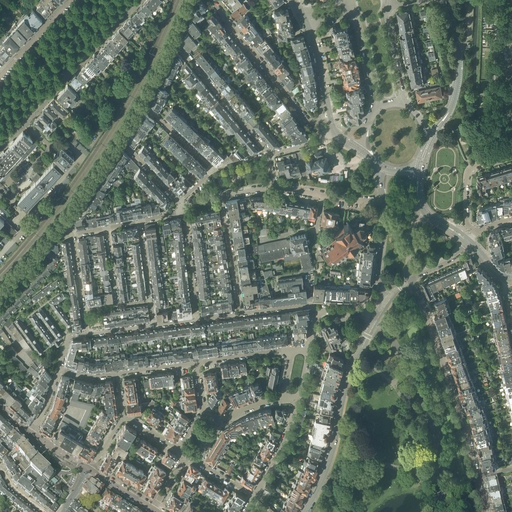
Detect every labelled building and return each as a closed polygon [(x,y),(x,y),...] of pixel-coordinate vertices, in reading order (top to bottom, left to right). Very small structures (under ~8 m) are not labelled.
[(51,11),(40,0),(35,0),(34,2),(34,3),(38,6),(36,8),(45,17),(51,11)] [(40,0),(51,11),(58,3),(58,2),(56,0),(40,0)] [(153,0),(146,0),(145,2),(153,10),(155,12),(160,7),(157,4),(153,0)] [(197,3),(195,5),(201,12),(205,8),(207,10),(208,9),(206,7),(200,0),(197,0),(197,1),(197,3)] [(228,6),(231,9),(242,0),(223,0),(229,5),(228,6)] [(236,22),(240,27),(248,20),(247,19),(249,18),(246,15),(245,16),(244,15),(252,7),(245,0),(242,0),(231,9),(228,12),(230,14),(231,15),(231,16),(233,18),(235,20),(236,22)] [(284,2),(282,0),(281,0),(274,6),(276,9),(284,2)] [(140,7),(148,15),(153,19),(153,18),(150,15),(152,14),(150,13),(153,10),(145,2),(142,5),(140,7)] [(135,11),(135,12),(144,20),(148,15),(140,7),(137,10),(135,11)] [(190,17),(191,19),(194,22),(199,18),(203,15),(196,8),(195,8),(193,9),(193,11),(194,13),(191,16),(190,17)] [(276,20),(277,20),(289,18),(289,17),(287,10),(286,9),(285,9),(282,10),(282,8),(279,9),(274,11),(276,20)] [(24,17),(35,28),(35,27),(36,28),(39,25),(38,25),(42,20),(31,9),(27,12),(26,11),(22,15),(23,16),(24,17)] [(397,12),(399,20),(413,17),(412,9),(397,12)] [(134,13),(131,17),(139,25),(144,20),(135,12),(134,13)] [(206,18),(211,24),(217,20),(212,14),(208,17),(206,18)] [(24,17),(17,24),(27,36),(28,36),(28,35),(30,33),(31,31),(32,32),(32,31),(34,29),(35,28),(24,17)] [(126,21),(136,31),(140,26),(139,25),(131,17),(129,18),(129,19),(126,21)] [(278,27),(291,25),(291,24),(292,24),(291,20),(290,20),(290,17),(289,17),(289,18),(277,20),(279,27),(278,27)] [(399,20),(401,28),(415,25),(414,20),(413,20),(412,19),(414,18),(413,17),(399,20)] [(186,26),(188,28),(194,35),(200,30),(194,22),(191,19),(189,21),(190,22),(187,24),(186,26)] [(205,37),(210,33),(221,25),(221,24),(219,23),(217,20),(211,24),(210,25),(209,23),(205,26),(207,28),(201,32),(205,37)] [(244,32),(253,24),(256,22),(254,20),(252,21),(252,20),(250,21),(248,20),(240,27),(242,29),(242,30),(243,31),(244,32)] [(136,31),(126,21),(125,23),(124,23),(121,27),(120,29),(129,38),(130,37),(132,35),(133,35),(137,32),(136,31)] [(14,28),(10,32),(20,44),(21,43),(20,43),(22,41),(23,41),(24,41),(26,40),(25,39),(25,38),(26,38),(25,38),(27,36),(17,24),(15,23),(12,26),(14,28)] [(244,32),(249,38),(258,32),(256,29),(257,28),(253,24),(244,32)] [(214,38),(225,30),(224,30),(225,30),(225,29),(224,28),(223,28),(221,25),(210,33),(214,38)] [(269,25),(268,26),(264,28),(266,31),(262,35),(263,36),(264,37),(270,32),(270,33),(272,32),(273,31),(272,29),(269,25)] [(291,25),(278,27),(279,33),(278,33),(278,38),(277,38),(278,43),(289,40),(288,37),(288,36),(288,35),(294,34),(295,32),(295,31),(293,30),(292,30),(291,25)] [(399,29),(401,37),(415,34),(414,27),(415,26),(415,25),(401,28),(400,28),(399,29)] [(331,35),(334,37),(347,34),(347,33),(346,28),(347,28),(345,27),(336,29),(335,27),(334,26),(332,27),(331,28),(331,30),(330,32),(331,35)] [(194,35),(188,28),(186,29),(187,31),(183,34),(184,35),(182,36),(183,37),(181,39),(181,41),(187,50),(189,51),(194,47),(192,45),(197,42),(197,41),(198,40),(194,35)] [(115,34),(114,34),(125,44),(126,43),(128,41),(128,40),(128,39),(120,30),(119,29),(118,30),(117,31),(116,32),(115,33),(115,34)] [(214,44),(217,42),(228,34),(225,30),(214,38),(216,40),(214,42),(214,43),(213,44),(214,44)] [(4,31),(0,35),(0,36),(13,51),(14,51),(16,48),(17,46),(18,47),(18,46),(20,44),(10,32),(8,34),(4,31)] [(255,46),(261,53),(269,46),(270,45),(264,39),(260,42),(260,41),(263,38),(261,35),(262,35),(259,31),(258,32),(249,38),(254,45),(258,42),(259,43),(255,46)] [(111,38),(120,47),(123,49),(127,45),(125,44),(114,34),(114,35),(113,35),(111,38)] [(220,46),(231,38),(228,34),(217,42),(220,46)] [(335,44),(336,44),(349,41),(348,40),(349,40),(348,39),(349,39),(350,37),(349,36),(348,35),(347,34),(334,37),(335,44)] [(401,37),(402,45),(417,42),(416,38),(413,38),(413,36),(415,35),(415,34),(401,37)] [(0,46),(0,50),(7,58),(10,54),(11,55),(13,53),(12,52),(13,52),(13,51),(0,36),(0,43),(1,43),(2,44),(0,46)] [(294,49),(306,46),(305,40),(304,40),(303,37),(302,36),(292,39),(294,49)] [(111,38),(107,42),(117,51),(120,47),(111,38)] [(223,50),(226,48),(234,41),(231,38),(220,46),(222,48),(223,50)] [(225,52),(226,53),(237,45),(234,41),(226,48),(227,50),(225,52)] [(338,47),(338,51),(352,48),(351,44),(349,43),(349,41),(336,44),(337,47),(338,47)] [(107,42),(103,46),(113,55),(117,51),(107,42)] [(403,53),(404,53),(418,50),(418,49),(417,50),(415,50),(415,48),(418,48),(417,42),(402,45),(403,53)] [(230,53),(232,55),(240,49),(237,45),(226,53),(228,55),(230,53)] [(103,46),(100,50),(110,60),(114,56),(113,55),(103,46)] [(204,46),(193,56),(194,57),(206,47),(204,46)] [(263,55),(265,57),(272,51),(273,51),(272,49),(269,46),(261,53),(262,55),(263,55)] [(294,49),(296,55),(308,52),(307,49),(307,50),(306,46),(294,49)] [(352,48),(338,51),(339,55),(338,55),(339,59),(340,59),(340,60),(347,59),(347,57),(351,56),(352,56),(353,54),(353,53),(352,48)] [(231,59),(233,61),(243,53),(240,49),(232,55),(233,57),(231,59)] [(100,50),(96,54),(107,64),(110,60),(100,50)] [(404,53),(406,62),(420,59),(418,50),(404,53)] [(208,75),(217,67),(204,51),(195,58),(208,75)] [(268,61),(269,62),(276,56),(272,51),(265,57),(267,59),(267,60),(268,61)] [(174,52),(171,59),(180,64),(182,59),(176,52),(174,52)] [(296,55),(298,62),(310,59),(309,55),(309,54),(308,52),(296,55)] [(233,61),(235,65),(246,56),(243,53),(233,61)] [(92,59),(102,69),(107,64),(106,64),(107,64),(96,54),(94,54),(93,55),(93,57),(92,59)] [(237,69),(241,66),(248,60),(246,56),(235,65),(234,66),(236,68),(235,68),(237,69)] [(271,65),(273,67),(280,61),(276,56),(269,62),(269,63),(270,65),(271,65)] [(273,68),(277,73),(285,66),(287,65),(284,61),(285,60),(284,58),(280,61),(273,67),(273,68)] [(92,59),(87,63),(96,72),(98,73),(102,69),(92,59)] [(171,59),(168,64),(180,70),(182,68),(184,66),(182,65),(181,67),(180,67),(181,64),(180,64),(171,59)] [(300,65),(300,67),(311,64),(310,59),(298,62),(297,62),(298,65),(300,65)] [(340,66),(341,71),(356,68),(357,68),(356,64),(354,62),(354,63),(353,59),(339,62),(339,66),(340,66)] [(408,70),(409,70),(423,67),(423,66),(421,66),(420,59),(406,62),(407,69),(408,70)] [(241,73),(242,72),(252,64),(248,60),(241,66),(237,69),(241,73)] [(87,63),(84,67),(92,75),(96,72),(87,63)] [(168,64),(166,69),(175,74),(177,75),(180,70),(168,64)] [(184,66),(182,68),(186,73),(191,69),(186,64),(184,66)] [(247,74),(255,68),(252,64),(242,72),(243,73),(246,71),(247,74)] [(302,72),(312,70),(313,69),(311,64),(300,67),(302,72)] [(208,75),(211,78),(225,66),(224,65),(221,68),(219,69),(217,67),(208,75)] [(211,78),(214,81),(221,76),(220,74),(223,71),(227,68),(225,66),(211,78)] [(277,73),(281,78),(288,71),(289,71),(285,66),(277,73)] [(84,67),(80,71),(88,79),(92,75),(84,67)] [(409,70),(411,78),(425,75),(425,74),(423,74),(422,73),(424,72),(423,67),(409,70)] [(245,83),(248,79),(258,72),(258,71),(258,72),(257,71),(257,70),(256,69),(255,69),(255,68),(247,74),(241,79),(245,83)] [(342,78),(358,75),(359,75),(360,73),(359,71),(358,70),(357,70),(356,68),(341,71),(343,77),(342,78)] [(166,69),(163,74),(173,78),(173,79),(175,74),(166,69)] [(192,70),(191,70),(181,79),(185,84),(184,85),(187,89),(195,82),(195,81),(198,78),(198,77),(196,76),(195,73),(194,74),(192,70)] [(302,78),(313,75),(312,70),(302,72),(299,73),(300,76),(302,76),(302,78)] [(80,71),(76,75),(86,85),(90,81),(88,79),(80,71)] [(281,78),(284,82),(291,77),(293,75),(293,73),(291,75),(288,71),(281,78)] [(250,81),(252,84),(253,84),(262,77),(259,73),(258,72),(248,79),(250,81)] [(86,85),(76,75),(75,74),(73,76),(69,81),(73,85),(71,86),(78,93),(86,85)] [(163,74),(161,78),(170,83),(171,82),(170,82),(171,80),(172,80),(173,78),(163,74)] [(217,85),(218,86),(225,79),(229,76),(227,74),(224,77),(222,75),(221,76),(214,81),(217,85)] [(302,78),(303,84),(314,81),(313,75),(302,78)] [(358,75),(342,78),(343,83),(342,83),(343,87),(355,85),(357,84),(357,81),(358,79),(358,75)] [(422,86),(425,86),(428,85),(427,84),(428,84),(428,83),(427,83),(426,82),(425,80),(426,80),(425,75),(411,78),(412,86),(422,84),(422,86)] [(256,88),(258,86),(265,81),(262,77),(253,84),(252,84),(249,87),(251,88),(252,86),(253,87),(254,86),(256,88)] [(291,77),(284,82),(289,88),(292,86),(292,85),(292,84),(293,83),(295,81),(294,80),(291,77)] [(195,84),(200,90),(204,85),(198,78),(195,81),(195,82),(195,84)] [(218,86),(221,89),(232,80),(231,79),(230,80),(229,79),(227,81),(225,79),(218,86)] [(224,93),(231,87),(232,87),(230,85),(233,83),(232,81),(232,80),(221,89),(224,93)] [(258,96),(258,95),(264,90),(263,90),(269,85),(267,83),(265,81),(258,86),(260,90),(259,91),(255,94),(256,95),(257,95),(258,96)] [(303,84),(304,90),(314,88),(315,87),(315,85),(315,84),(314,81),(303,84)] [(64,88),(61,91),(60,92),(57,96),(62,101),(61,102),(64,105),(65,105),(67,106),(70,103),(75,107),(83,98),(79,94),(78,95),(67,85),(64,88)] [(196,92),(201,98),(209,90),(204,85),(200,90),(196,92)] [(157,86),(154,92),(165,97),(168,99),(169,97),(167,96),(167,95),(168,96),(170,92),(166,91),(157,86)] [(258,95),(261,99),(272,91),(273,90),(269,86),(264,90),(258,95)] [(347,98),(349,97),(362,95),(362,94),(362,91),(360,90),(359,86),(346,89),(347,98)] [(425,86),(422,86),(417,87),(417,91),(419,101),(424,100),(424,101),(428,100),(428,99),(430,99),(428,89),(426,89),(425,86)] [(440,86),(428,89),(430,99),(432,98),(432,99),(436,99),(436,97),(442,96),(440,86)] [(224,93),(227,97),(235,90),(234,89),(233,89),(231,87),(224,93)] [(303,90),(305,97),(315,94),(316,94),(315,92),(316,92),(314,88),(304,90),(303,90)] [(213,95),(209,90),(201,98),(198,101),(200,103),(201,101),(204,104),(207,101),(213,95)] [(231,101),(239,94),(235,90),(227,97),(229,99),(231,101)] [(265,99),(266,101),(272,97),(276,94),(273,90),(272,91),(261,99),(262,101),(265,99)] [(154,92),(151,98),(162,103),(165,97),(154,92)] [(233,104),(234,105),(243,99),(239,94),(231,101),(233,104)] [(272,97),(266,101),(265,102),(269,107),(270,105),(273,108),(282,101),(276,94),(272,97)] [(315,94),(305,97),(304,97),(305,101),(304,101),(305,105),(306,105),(306,106),(304,107),(306,108),(310,107),(310,108),(311,109),(313,108),(314,107),(314,106),(317,105),(315,101),(316,101),(316,99),(316,98),(315,94)] [(213,95),(207,101),(204,104),(207,108),(204,110),(206,111),(209,109),(208,108),(217,100),(213,95)] [(346,103),(347,105),(360,102),(360,100),(361,100),(362,99),(361,95),(362,95),(349,97),(347,98),(346,98),(346,102),(346,103)] [(48,103),(58,112),(64,118),(69,113),(67,111),(68,111),(55,99),(53,98),(48,103)] [(162,103),(151,98),(149,103),(154,107),(158,110),(162,103)] [(238,110),(246,103),(243,99),(234,105),(234,106),(234,105),(236,108),(238,110)] [(208,110),(210,112),(213,115),(222,107),(221,105),(218,102),(208,110)] [(277,114),(286,107),(284,104),(282,102),(274,108),(276,111),(272,114),(273,117),(277,114)] [(345,113),(360,110),(362,109),(363,108),(363,105),(361,104),(360,102),(347,105),(347,108),(348,112),(347,112),(345,113),(345,112),(345,113)] [(58,112),(48,103),(42,109),(52,118),(58,112)] [(242,114),(250,108),(250,107),(249,106),(246,103),(238,110),(240,112),(242,114)] [(217,120),(227,112),(224,108),(222,107),(213,115),(215,118),(217,120)] [(279,114),(282,117),(290,111),(289,110),(288,110),(286,107),(277,114),(278,115),(279,114)] [(167,119),(169,121),(177,113),(171,108),(168,112),(164,116),(167,119)] [(244,117),(245,119),(250,115),(254,112),(250,108),(242,114),(244,117)] [(360,110),(345,113),(346,118),(347,122),(351,121),(355,120),(356,120),(357,121),(359,121),(360,120),(359,119),(360,119),(360,116),(361,114),(360,110)] [(43,111),(38,116),(51,129),(52,128),(53,130),(56,127),(54,126),(57,123),(54,120),(53,121),(43,111)] [(279,124),(280,126),(283,123),(286,120),(287,121),(290,119),(290,118),(292,116),(292,115),(292,114),(290,111),(282,117),(278,121),(280,123),(279,124)] [(172,123),(175,126),(182,118),(177,114),(178,113),(178,112),(177,113),(169,121),(172,123)] [(221,125),(222,124),(231,116),(229,115),(227,112),(217,120),(218,121),(221,125)] [(140,119),(150,125),(151,126),(152,125),(151,124),(154,120),(148,116),(147,114),(146,114),(144,113),(140,119)] [(84,121),(88,125),(93,118),(89,115),(84,121)] [(51,129),(38,116),(33,121),(41,128),(44,125),(46,127),(43,130),(47,134),(49,135),(52,131),(51,130),(51,129)] [(222,124),(225,129),(235,121),(232,118),(231,116),(222,124)] [(283,128),(285,130),(295,121),(296,120),(292,116),(290,118),(290,119),(287,121),(286,120),(283,123),(280,126),(282,128),(283,128)] [(178,129),(180,131),(188,123),(182,118),(175,126),(178,129)] [(137,124),(146,131),(147,132),(148,131),(147,130),(150,125),(140,119),(138,122),(137,124)] [(252,126),(255,130),(262,124),(261,123),(262,123),(260,120),(257,122),(252,126)] [(229,135),(232,133),(239,127),(238,125),(236,122),(235,122),(235,121),(225,129),(224,130),(228,133),(229,135)] [(284,134),(286,136),(290,133),(289,133),(292,130),(293,131),(296,129),(296,128),(298,126),(297,125),(298,125),(298,124),(298,123),(297,122),(296,121),(295,121),(285,130),(283,131),(285,133),(284,134)] [(102,123),(96,132),(100,134),(106,126),(102,123)] [(183,134),(186,137),(193,129),(188,123),(180,131),(182,134),(183,134)] [(133,129),(141,136),(142,137),(143,136),(142,136),(146,131),(137,124),(134,127),(135,127),(133,129)] [(255,130),(258,133),(264,128),(262,125),(263,125),(262,124),(255,130)] [(291,136),(293,138),(303,130),(303,129),(302,127),(301,127),(300,127),(299,128),(298,126),(296,128),(296,129),(293,131),(292,130),(289,133),(290,133),(286,136),(288,138),(291,136)] [(234,136),(234,137),(242,130),(239,127),(232,133),(234,135),(234,136)] [(260,136),(267,131),(268,130),(267,129),(265,127),(264,128),(258,133),(260,136)] [(131,132),(130,134),(137,141),(141,136),(133,129),(131,133),(131,132)] [(189,139),(190,141),(198,133),(193,129),(186,137),(189,139)] [(236,137),(238,139),(245,133),(242,130),(234,137),(235,137),(236,137)] [(303,130),(293,138),(292,139),(294,141),(292,142),(293,143),(294,142),(307,139),(307,136),(305,133),(305,132),(304,130),(303,130)] [(264,141),(271,134),(270,133),(270,134),(267,131),(260,136),(264,140),(264,141)] [(23,132),(19,137),(33,149),(34,148),(37,145),(23,132)] [(193,143),(195,146),(203,138),(198,133),(190,141),(193,143)] [(240,143),(241,143),(248,137),(245,133),(238,139),(240,142),(239,142),(240,143)] [(126,139),(133,147),(133,146),(136,143),(137,144),(138,142),(137,141),(130,134),(129,136),(126,139)] [(163,145),(165,147),(173,139),(169,134),(160,143),(163,146),(163,145)] [(264,141),(267,144),(274,138),(271,134),(264,141)] [(199,149),(200,151),(209,142),(210,140),(205,136),(203,138),(195,146),(199,149)] [(11,145),(11,146),(23,158),(24,159),(33,149),(19,137),(14,142),(14,141),(12,141),(11,143),(11,145)] [(242,146),(243,146),(251,140),(250,140),(248,137),(241,143),(243,145),(242,146)] [(267,144),(269,147),(276,141),(274,138),(267,144)] [(167,149),(170,152),(178,143),(173,139),(165,147),(167,149)] [(244,147),(246,149),(253,143),(251,140),(243,146),(243,147),(244,147)] [(276,141),(269,147),(271,149),(280,147),(280,146),(276,142),(277,142),(276,141)] [(203,153),(206,156),(214,147),(211,144),(210,145),(209,143),(210,142),(209,142),(200,151),(203,153)] [(175,156),(183,148),(183,147),(182,148),(178,143),(170,152),(175,156)] [(248,152),(249,153),(256,147),(253,143),(246,149),(249,152),(248,152)] [(138,152),(142,157),(148,149),(151,146),(149,144),(147,148),(144,144),(140,149),(138,152)] [(9,168),(14,162),(17,165),(23,158),(11,146),(10,147),(10,146),(4,152),(3,151),(0,154),(0,178),(5,173),(9,168)] [(208,158),(211,160),(218,152),(216,150),(218,149),(215,146),(214,147),(206,156),(208,158)] [(256,147),(249,153),(250,155),(258,153),(259,150),(258,149),(256,147)] [(56,162),(54,164),(58,168),(61,166),(64,169),(74,159),(70,155),(72,153),(68,150),(66,152),(61,148),(52,158),(56,162)] [(121,148),(117,154),(127,160),(133,165),(135,163),(121,148)] [(179,161),(180,160),(187,152),(183,148),(175,156),(179,161)] [(230,149),(229,150),(233,153),(238,159),(240,158),(245,157),(242,153),(238,149),(237,150),(235,148),(232,150),(230,149)] [(142,157),(146,160),(152,153),(148,149),(142,157)] [(234,160),(238,159),(233,153),(229,150),(227,152),(226,154),(234,160)] [(219,151),(218,152),(211,160),(216,165),(220,164),(219,162),(220,160),(224,156),(219,151)] [(300,172),(300,174),(302,179),(303,179),(306,179),(306,180),(306,179),(309,180),(310,180),(306,170),(307,170),(308,171),(317,168),(319,173),(320,172),(321,173),(324,172),(325,171),(330,169),(333,168),(331,164),(329,164),(328,164),(326,156),(323,157),(321,151),(313,153),(314,157),(305,160),(302,151),(300,151),(298,152),(297,152),(295,153),(294,153),(296,158),(297,162),(303,161),(305,170),(300,172)] [(180,160),(184,165),(192,157),(192,156),(187,152),(180,160)] [(146,160),(149,164),(155,157),(156,155),(155,153),(153,155),(152,153),(146,160)] [(113,158),(114,158),(124,166),(135,173),(139,167),(135,163),(133,165),(127,160),(117,154),(113,158)] [(226,154),(224,156),(220,160),(223,163),(234,160),(226,154)] [(149,164),(153,168),(159,161),(155,157),(149,164)] [(184,165),(189,169),(197,161),(192,157),(184,165)] [(110,163),(121,171),(124,173),(125,171),(122,169),(124,166),(114,158),(110,163)] [(280,172),(286,171),(284,163),(283,160),(281,161),(277,162),(277,163),(277,164),(277,166),(278,166),(278,168),(278,169),(278,171),(279,171),(280,172)] [(156,171),(162,164),(159,161),(153,168),(156,171)] [(191,172),(194,174),(202,166),(197,161),(189,169),(188,170),(191,172)] [(288,175),(293,174),(293,173),(291,164),(290,161),(284,163),(286,171),(287,174),(288,175)] [(58,168),(54,164),(53,163),(41,176),(40,177),(37,174),(33,179),(32,178),(31,178),(35,182),(29,189),(17,201),(19,203),(20,203),(21,204),(20,205),(20,206),(21,207),(22,207),(23,206),(26,209),(50,185),(62,172),(58,168)] [(110,163),(107,168),(116,175),(120,177),(121,175),(119,174),(121,171),(110,163)] [(300,174),(300,172),(297,163),(291,164),(293,173),(293,174),(293,175),(294,175),(295,176),(297,175),(297,174),(300,174)] [(156,171),(160,175),(165,169),(162,164),(156,171)] [(202,166),(194,174),(196,176),(195,176),(197,179),(199,177),(206,170),(202,166)] [(169,172),(163,179),(167,183),(174,177),(174,176),(176,174),(174,172),(177,170),(176,169),(174,167),(172,168),(170,171),(169,172)] [(103,174),(115,183),(116,183),(120,186),(121,183),(117,180),(113,178),(116,175),(107,168),(103,174)] [(134,177),(137,180),(144,173),(140,168),(134,177)] [(507,168),(500,170),(504,182),(506,181),(506,182),(511,181),(510,180),(507,168)] [(160,175),(163,179),(169,172),(165,169),(160,175)] [(500,170),(494,172),(498,184),(500,183),(500,184),(504,183),(504,182),(500,170)] [(488,173),(488,174),(492,186),(494,185),(494,186),(498,185),(498,184),(494,172),(490,173),(489,172),(488,173)] [(137,180),(141,184),(148,177),(144,173),(137,180)] [(116,183),(115,183),(103,174),(102,176),(99,179),(108,185),(109,186),(111,182),(112,183),(115,185),(116,183)] [(182,174),(179,177),(188,187),(192,184),(188,180),(186,178),(183,175),(182,174)] [(488,174),(482,175),(486,188),(488,187),(488,188),(492,187),(492,186),(488,174)] [(488,196),(486,188),(482,175),(478,177),(479,181),(478,181),(478,183),(477,183),(479,189),(478,189),(477,190),(478,194),(479,194),(484,193),(485,195),(485,197),(488,196)] [(141,184),(144,188),(152,181),(148,177),(141,184)] [(177,178),(175,179),(185,190),(188,187),(179,177),(178,179),(177,178)] [(99,179),(96,185),(104,190),(108,185),(99,179)] [(175,185),(182,192),(185,190),(175,179),(174,180),(177,183),(175,185)] [(144,188),(148,192),(155,185),(156,185),(152,181),(144,188)] [(182,192),(175,185),(171,181),(168,184),(170,186),(172,188),(179,196),(182,192)] [(94,187),(92,190),(103,198),(106,193),(107,194),(108,193),(104,190),(96,185),(94,187)] [(146,197),(147,198),(158,188),(155,185),(148,192),(147,193),(148,195),(146,197)] [(149,201),(150,200),(152,200),(151,198),(153,196),(155,197),(161,191),(158,188),(147,198),(149,201)] [(90,193),(88,196),(100,204),(101,205),(105,199),(103,198),(92,190),(90,193)] [(154,200),(155,202),(156,201),(164,194),(161,191),(155,197),(156,198),(154,200)] [(157,203),(159,204),(166,197),(164,194),(156,201),(157,203)] [(84,202),(92,207),(94,208),(97,204),(100,205),(100,204),(88,196),(86,198),(87,198),(84,202)] [(166,197),(159,204),(166,208),(169,200),(166,197)] [(135,202),(138,217),(143,216),(141,206),(140,203),(140,198),(134,199),(135,202)] [(279,212),(282,212),(283,202),(282,202),(282,201),(278,200),(278,199),(276,199),(275,200),(273,210),(279,211),(279,212)] [(503,199),(504,212),(505,213),(507,213),(508,212),(509,211),(510,207),(511,206),(509,199),(507,199),(503,199)] [(285,212),(291,213),(293,203),(292,202),(289,201),(289,202),(285,201),(285,202),(283,202),(282,212),(285,213),(285,212)] [(0,213),(5,218),(10,212),(0,202),(0,213)] [(84,202),(82,206),(89,210),(89,211),(92,207),(84,202)] [(302,215),(308,216),(310,206),(309,205),(307,204),(306,205),(304,204),(302,215)] [(496,204),(488,206),(491,219),(492,219),(492,218),(497,217),(496,204)] [(310,206),(308,216),(308,218),(315,219),(317,207),(316,207),(315,206),(314,205),(313,206),(310,206)] [(80,208),(79,210),(85,214),(86,214),(87,215),(87,214),(88,213),(87,212),(89,210),(82,206),(81,206),(80,208)] [(116,210),(119,220),(124,219),(122,209),(121,206),(115,207),(116,210)] [(488,206),(482,208),(485,219),(485,220),(491,219),(488,206)] [(85,214),(79,210),(77,213),(74,217),(74,219),(75,219),(82,218),(85,214)] [(328,230),(330,232),(338,226),(337,224),(338,218),(339,217),(339,216),(338,215),(338,214),(334,213),(334,212),(328,211),(328,212),(323,211),(321,224),(325,225),(326,226),(326,227),(329,227),(328,230)] [(230,218),(231,223),(240,222),(240,220),(245,219),(248,218),(249,218),(248,215),(245,216),(230,218)] [(75,219),(75,224),(85,222),(85,223),(86,223),(87,227),(88,227),(86,217),(82,218),(75,219)] [(17,231),(6,220),(0,227),(11,237),(17,231)] [(160,223),(161,228),(163,227),(164,237),(166,237),(165,233),(166,233),(166,234),(171,233),(171,232),(170,220),(169,220),(162,222),(160,223)] [(363,222),(359,221),(359,223),(358,222),(357,221),(356,220),(352,223),(351,223),(349,225),(347,222),(346,223),(344,224),(343,225),(344,227),(341,229),(339,228),(331,234),(332,236),(331,237),(331,238),(327,241),(328,242),(327,242),(328,243),(325,245),(324,244),(324,245),(322,247),(323,250),(322,251),(324,255),(323,256),(326,260),(328,259),(330,263),(332,261),(334,264),(337,262),(337,263),(338,262),(337,262),(340,259),(341,260),(341,259),(344,257),(345,257),(344,256),(348,254),(359,246),(361,249),(366,246),(365,245),(363,243),(362,242),(363,241),(369,237),(368,236),(368,235),(370,235),(370,231),(370,230),(369,230),(369,229),(370,228),(366,223),(365,223),(364,223),(364,222),(363,222)] [(145,225),(147,237),(156,236),(156,232),(158,232),(157,230),(156,230),(155,224),(145,225)] [(213,233),(222,232),(221,224),(213,226),(213,229),(207,230),(208,232),(213,231),(213,233)] [(232,229),(233,235),(242,234),(242,231),(247,230),(247,227),(232,229)] [(505,227),(502,228),(504,232),(506,240),(511,238),(509,227),(506,228),(506,227),(505,227)] [(489,237),(490,239),(499,236),(500,236),(499,232),(502,231),(502,232),(504,232),(502,228),(498,229),(494,230),(493,231),(492,231),(491,232),(490,233),(489,235),(489,237)] [(93,236),(90,236),(91,239),(91,242),(104,239),(103,234),(93,236)] [(305,234),(290,237),(290,239),(286,240),(286,239),(272,242),(263,244),(264,250),(264,251),(284,246),(285,250),(283,251),(284,257),(284,260),(300,256),(299,251),(308,249),(307,244),(309,242),(308,240),(306,240),(306,239),(305,235),(305,234)] [(490,246),(501,243),(502,242),(501,238),(500,238),(499,236),(490,239),(490,240),(490,241),(490,243),(490,246)] [(234,241),(234,246),(244,245),(243,242),(249,241),(251,240),(250,238),(234,241)] [(58,243),(48,245),(50,247),(54,251),(55,252),(58,255),(60,255),(60,251),(59,249),(59,247),(58,243)] [(259,254),(257,245),(257,243),(245,245),(247,253),(246,253),(247,256),(251,256),(259,254)] [(491,252),(503,248),(504,248),(503,244),(501,245),(501,243),(490,246),(491,248),(491,249),(491,252)] [(262,262),(284,257),(283,251),(285,250),(284,246),(264,251),(264,250),(263,244),(259,245),(260,254),(262,262)] [(236,250),(237,258),(246,257),(244,245),(234,246),(235,247),(235,248),(235,250),(236,250)] [(491,255),(492,258),(500,256),(505,254),(504,251),(503,248),(491,252),(492,254),(491,255)] [(299,251),(300,256),(303,269),(310,268),(311,267),(309,257),(308,249),(299,251)] [(360,252),(360,257),(374,258),(375,252),(363,250),(363,252),(360,252)] [(56,255),(52,259),(51,259),(55,263),(60,258),(56,255)] [(238,262),(238,264),(255,261),(255,258),(252,258),(251,256),(247,256),(246,257),(237,258),(237,259),(237,261),(238,262)] [(467,258),(471,270),(474,268),(475,267),(475,263),(473,264),(472,260),(474,259),(473,257),(473,256),(471,257),(467,258)] [(503,269),(506,268),(504,259),(503,257),(501,258),(500,256),(492,258),(493,258),(494,261),(496,262),(497,265),(498,264),(499,266),(499,267),(503,269)] [(360,257),(359,263),(373,265),(374,258),(360,257)] [(472,272),(471,270),(467,258),(463,260),(464,264),(468,274),(472,272)] [(239,270),(248,269),(250,269),(249,266),(256,265),(255,261),(238,264),(238,267),(238,268),(238,270),(239,270)] [(469,279),(468,274),(464,264),(461,266),(460,265),(459,265),(458,266),(458,267),(457,267),(463,278),(466,277),(467,279),(469,279)] [(464,281),(463,278),(457,267),(455,268),(454,268),(453,268),(453,269),(452,270),(456,280),(460,279),(461,282),(464,281)] [(483,280),(483,282),(491,280),(490,277),(489,277),(487,276),(487,274),(482,269),(481,269),(481,268),(480,268),(479,267),(476,268),(479,280),(479,281),(483,280)] [(356,275),(357,276),(372,277),(372,271),(358,269),(353,269),(353,271),(355,271),(355,275),(356,275)] [(458,284),(456,280),(452,270),(450,271),(449,270),(447,270),(447,271),(446,272),(446,273),(451,285),(455,283),(455,285),(458,284)] [(241,282),(241,283),(252,281),(252,280),(250,281),(249,278),(251,278),(258,277),(257,273),(240,276),(240,279),(240,280),(240,281),(241,282)] [(452,287),(451,285),(446,273),(443,274),(443,273),(441,273),(441,274),(440,275),(445,286),(448,285),(450,288),(452,287)] [(446,289),(445,286),(440,275),(438,276),(437,276),(436,276),(435,277),(435,278),(434,278),(439,289),(443,288),(444,291),(447,290),(446,289)] [(307,300),(305,289),(305,288),(303,288),(302,283),(303,283),(302,276),(298,277),(283,279),(278,279),(279,286),(280,286),(282,296),(274,297),(274,296),(270,297),(271,305),(272,305),(297,301),(306,300),(307,300)] [(357,283),(361,283),(370,284),(371,284),(372,282),(372,280),(371,280),(372,277),(357,276),(357,278),(358,279),(357,283)] [(57,279),(51,283),(54,287),(61,283),(61,282),(60,282),(58,279),(58,278),(57,279)] [(440,291),(439,289),(434,278),(432,279),(431,278),(430,278),(429,279),(429,280),(428,280),(433,291),(436,289),(438,293),(440,291)] [(241,289),(242,295),(243,302),(244,308),(255,307),(254,300),(254,299),(253,294),(252,290),(257,289),(262,288),(267,287),(267,285),(266,283),(263,283),(262,282),(261,279),(258,280),(252,281),(241,283),(240,283),(241,289)] [(485,288),(495,285),(494,283),(494,282),(493,282),(492,279),(491,280),(483,282),(483,284),(482,284),(483,289),(485,288)] [(436,297),(433,291),(428,280),(420,284),(423,289),(424,289),(427,296),(429,301),(433,299),(435,302),(437,301),(436,299),(435,297),(436,297)] [(357,288),(356,302),(357,302),(358,302),(359,301),(360,301),(361,301),(362,301),(363,301),(364,301),(364,300),(365,299),(366,298),(367,298),(367,297),(368,296),(369,295),(369,294),(370,293),(370,292),(369,290),(367,290),(367,288),(369,288),(370,285),(370,284),(361,283),(361,285),(364,286),(364,287),(365,287),(364,288),(357,288)] [(312,299),(322,300),(324,286),(314,285),(312,299)] [(342,301),(349,301),(350,287),(350,285),(343,285),(343,287),(342,301)] [(484,294),(488,294),(498,291),(497,289),(497,288),(496,287),(495,285),(485,288),(486,290),(483,290),(484,294)] [(47,287),(39,292),(42,296),(48,292),(49,292),(50,291),(47,287)] [(269,291),(267,287),(262,288),(265,306),(269,305),(271,305),(270,297),(270,292),(269,291)] [(98,290),(99,295),(101,295),(102,303),(107,302),(105,293),(103,294),(102,288),(98,289),(98,290)] [(231,289),(223,291),(223,293),(221,294),(221,296),(223,295),(228,295),(228,298),(228,300),(233,299),(231,289)] [(487,296),(488,300),(500,297),(499,295),(499,294),(498,293),(498,291),(488,294),(488,295),(487,296)] [(42,296),(39,292),(32,297),(32,298),(35,301),(35,302),(35,301),(42,296)] [(95,296),(85,297),(86,303),(89,305),(96,304),(95,296)] [(488,302),(489,306),(501,303),(500,297),(488,300),(488,301),(489,301),(488,302)] [(436,320),(437,322),(450,317),(448,312),(450,311),(451,311),(448,303),(447,303),(445,298),(434,303),(434,304),(435,307),(437,307),(437,309),(436,309),(437,313),(439,312),(439,314),(437,315),(435,316),(434,317),(435,319),(436,320)] [(491,309),(492,312),(503,310),(501,303),(489,306),(486,307),(487,310),(491,309)] [(167,311),(171,310),(171,305),(156,307),(157,320),(163,319),(162,311),(167,311)] [(36,312),(39,316),(44,312),(41,308),(42,308),(41,308),(36,312)] [(488,319),(491,319),(504,316),(503,310),(492,312),(492,315),(487,317),(488,319)] [(30,317),(32,321),(38,317),(35,313),(34,313),(30,317),(29,317),(30,317)] [(491,319),(493,325),(505,322),(504,316),(491,319)] [(15,321),(19,327),(23,324),(19,318),(18,317),(18,318),(15,320),(14,321),(15,321)] [(439,327),(453,323),(456,321),(455,318),(451,320),(452,321),(451,321),(450,317),(437,322),(437,323),(437,324),(437,325),(438,327),(439,327)] [(71,323),(72,324),(73,331),(82,330),(81,322),(71,323)] [(493,325),(494,331),(507,328),(505,322),(493,325)] [(440,331),(440,333),(454,328),(453,323),(439,327),(439,328),(438,328),(439,331),(440,330),(440,331)] [(323,334),(325,338),(338,332),(336,327),(334,328),(333,326),(330,327),(329,325),(326,326),(324,325),(321,327),(322,330),(323,330),(322,331),(322,330),(318,332),(317,335),(320,335),(323,334)] [(442,338),(442,339),(456,334),(454,328),(440,333),(441,335),(441,336),(442,338),(443,338),(442,338)] [(493,331),(494,337),(508,334),(507,328),(494,331),(493,331)] [(338,332),(325,338),(326,342),(327,343),(329,346),(327,347),(325,350),(330,352),(331,349),(335,347),(336,345),(338,344),(337,342),(340,340),(339,338),(341,337),(338,332)] [(444,342),(445,344),(457,340),(460,339),(459,333),(456,334),(442,339),(442,340),(443,342),(444,342)] [(26,337),(31,343),(35,340),(34,339),(30,334),(26,337)] [(494,337),(496,343),(510,340),(508,334),(494,337)] [(52,338),(55,343),(57,346),(57,345),(60,343),(58,340),(55,336),(52,338)] [(75,367),(76,367),(80,355),(75,354),(76,350),(76,349),(81,348),(81,350),(82,349),(81,340),(72,341),(65,364),(75,367)] [(446,350),(447,350),(459,346),(457,340),(445,344),(445,346),(445,347),(444,347),(445,349),(446,350)] [(499,348),(499,349),(511,347),(510,340),(496,343),(497,349),(499,348)] [(39,345),(34,348),(39,354),(39,355),(39,354),(43,351),(43,352),(43,351),(39,345)] [(313,356),(315,357),(317,351),(321,352),(321,348),(315,345),(313,356)] [(448,356),(449,356),(462,352),(460,345),(459,346),(447,350),(448,352),(447,354),(448,356)] [(9,351),(14,356),(18,352),(12,347),(8,350),(9,351)] [(497,350),(499,356),(511,352),(511,350),(511,347),(499,349),(497,350)] [(110,349),(111,356),(113,368),(119,368),(116,353),(116,348),(115,348),(111,349),(110,349)] [(116,353),(119,368),(124,367),(122,354),(120,354),(120,352),(119,352),(118,348),(117,348),(116,348),(116,353)] [(451,362),(452,363),(464,358),(462,352),(449,356),(450,359),(449,360),(450,362),(451,362)] [(511,352),(499,356),(500,362),(511,359),(511,352)] [(329,358),(327,362),(341,367),(342,367),(343,366),(343,367),(344,364),(343,363),(343,362),(342,362),(342,360),(343,359),(340,358),(338,357),(332,355),(329,353),(328,357),(329,358)] [(76,367),(82,368),(84,360),(85,357),(80,355),(76,367)] [(104,356),(104,358),(104,360),(104,361),(106,369),(113,368),(111,356),(108,357),(108,355),(104,356)] [(30,365),(33,367),(35,365),(40,361),(38,358),(33,362),(30,365)] [(454,369),(467,365),(464,358),(452,363),(452,365),(451,366),(452,368),(454,369)] [(511,359),(500,362),(502,368),(511,366),(511,359)] [(41,363),(45,367),(47,371),(49,369),(47,367),(48,367),(43,360),(41,362),(41,363)] [(35,369),(38,367),(41,363),(41,362),(40,361),(35,365),(33,367),(35,369)] [(319,368),(323,370),(339,375),(340,372),(341,373),(342,372),(343,369),(342,368),(341,367),(327,362),(326,361),(323,368),(322,368),(323,368),(319,366),(319,368)] [(229,377),(229,376),(227,365),(227,364),(221,365),(222,377),(225,376),(225,377),(229,377)] [(29,369),(46,386),(49,382),(48,380),(40,373),(39,372),(38,371),(35,369),(33,367),(30,365),(28,368),(29,369)] [(265,374),(266,374),(270,375),(270,378),(269,378),(269,381),(269,382),(268,384),(268,385),(269,385),(275,386),(275,387),(276,386),(276,383),(277,383),(278,383),(279,383),(279,380),(277,380),(277,379),(278,377),(278,376),(278,373),(279,373),(278,373),(279,369),(279,368),(277,366),(278,366),(277,366),(275,366),(275,365),(274,365),(274,366),(272,367),(267,366),(267,367),(267,369),(266,369),(266,370),(266,372),(266,373),(265,374)] [(456,375),(469,371),(468,370),(468,368),(467,365),(454,369),(454,371),(453,373),(454,374),(456,375)] [(500,372),(500,375),(504,374),(504,373),(508,372),(508,373),(511,372),(511,371),(511,366),(502,368),(502,369),(500,369),(501,372),(500,372)] [(40,373),(48,380),(51,376),(47,371),(45,367),(40,373)] [(35,383),(45,390),(48,387),(46,386),(29,369),(28,370),(30,372),(36,377),(33,381),(35,383)] [(320,378),(322,379),(336,383),(337,380),(338,380),(340,379),(341,377),(340,377),(340,376),(340,375),(339,375),(323,370),(320,378)] [(458,381),(458,382),(471,377),(469,371),(456,375),(457,377),(456,379),(455,379),(456,381),(458,381)] [(502,377),(503,380),(511,377),(511,371),(511,372),(508,373),(508,372),(504,373),(504,374),(500,375),(501,377),(502,377)] [(0,394),(9,384),(14,379),(10,375),(9,377),(10,377),(6,381),(7,381),(7,382),(8,383),(7,384),(7,383),(6,384),(4,382),(0,386),(0,394)] [(182,388),(184,388),(193,387),(193,383),(192,380),(192,375),(185,376),(182,377),(180,378),(181,387),(182,387),(182,388)] [(80,390),(82,381),(75,379),(74,382),(69,380),(69,378),(62,376),(60,380),(73,384),(76,385),(75,387),(74,387),(73,390),(79,392),(80,390)] [(460,387),(473,383),(471,377),(458,382),(459,383),(458,385),(458,387),(460,387)] [(502,383),(503,386),(507,385),(507,384),(511,384),(511,377),(503,380),(503,383),(502,383)] [(9,384),(0,394),(0,396),(2,398),(3,399),(11,390),(17,383),(18,382),(14,379),(9,384)] [(241,388),(242,389),(247,400),(252,398),(253,398),(246,379),(244,380),(246,385),(247,386),(241,388)] [(248,379),(246,379),(253,398),(255,397),(255,398),(255,397),(255,396),(257,395),(261,394),(260,389),(261,389),(261,388),(261,387),(259,383),(258,383),(258,382),(254,384),(254,382),(251,382),(251,383),(249,384),(248,379)] [(323,383),(322,387),(335,391),(336,388),(337,387),(338,387),(338,385),(337,383),(336,383),(322,379),(324,379),(323,383)] [(106,394),(114,393),(113,389),(112,382),(111,381),(105,382),(105,383),(103,388),(108,387),(109,390),(105,390),(106,394)] [(90,392),(92,383),(87,382),(84,396),(86,396),(87,392),(90,392)] [(103,388),(105,383),(100,382),(100,383),(98,383),(98,384),(95,395),(97,396),(98,393),(100,394),(103,388)] [(3,399),(9,405),(18,394),(23,388),(22,387),(17,383),(11,390),(3,399)] [(33,386),(44,395),(47,392),(45,390),(35,383),(34,385),(33,386)] [(95,395),(98,384),(95,383),(94,384),(92,383),(90,392),(89,396),(92,397),(92,394),(95,395)] [(460,391),(461,394),(475,389),(473,383),(460,387),(461,390),(460,391)] [(216,384),(205,385),(206,391),(207,391),(208,392),(209,392),(209,391),(217,390),(217,388),(218,387),(218,384),(216,384)] [(67,387),(59,385),(56,393),(68,398),(69,398),(70,395),(65,393),(67,387)] [(34,393),(44,400),(45,397),(45,396),(44,395),(33,386),(30,390),(30,389),(30,390),(33,392),(34,393)] [(322,387),(319,396),(333,399),(334,396),(335,395),(336,392),(335,391),(322,387)] [(238,389),(235,391),(240,403),(245,401),(247,400),(242,389),(238,390),(238,389)] [(463,397),(464,400),(477,395),(475,389),(461,394),(462,397),(463,397)] [(27,393),(42,404),(44,400),(34,393),(33,392),(30,390),(27,393)] [(240,403),(235,391),(228,394),(229,395),(228,396),(230,399),(231,399),(234,406),(239,403),(240,403)] [(208,402),(215,407),(221,397),(218,395),(219,394),(215,392),(213,394),(211,396),(209,399),(208,402)] [(304,401),(308,402),(331,407),(332,403),(333,403),(334,403),(334,400),(333,399),(319,396),(318,400),(316,399),(316,401),(310,400),(311,394),(306,392),(304,401)] [(27,397),(40,408),(42,404),(27,393),(26,394),(28,396),(27,397)] [(68,398),(56,393),(54,402),(62,405),(64,399),(67,400),(68,398)] [(9,405),(15,410),(24,399),(18,394),(9,405)] [(127,403),(138,401),(140,401),(139,395),(127,397),(127,403)] [(465,405),(465,406),(479,401),(479,399),(478,398),(477,395),(464,400),(463,400),(463,401),(463,402),(464,402),(464,403),(464,404),(465,405)] [(29,404),(34,408),(38,412),(40,408),(27,397),(26,396),(24,399),(29,404)] [(225,397),(218,408),(219,409),(219,410),(221,412),(222,411),(223,412),(227,406),(229,407),(230,407),(230,406),(231,406),(231,405),(231,404),(229,403),(229,402),(227,400),(228,398),(227,397),(226,398),(225,397)] [(15,410),(20,415),(29,404),(24,399),(15,410)] [(86,409),(79,425),(84,428),(87,421),(95,405),(77,400),(71,399),(70,405),(86,409)] [(138,401),(127,403),(128,404),(127,404),(128,407),(129,412),(130,413),(135,413),(136,414),(139,413),(140,412),(141,412),(144,411),(143,406),(149,405),(152,407),(155,401),(152,399),(151,402),(138,404),(138,401)] [(195,399),(183,401),(180,401),(181,408),(182,409),(184,410),(192,409),(193,410),(196,410),(196,408),(195,399)] [(468,410),(468,412),(483,407),(481,401),(479,401),(465,406),(466,409),(468,410)] [(318,407),(317,412),(330,414),(331,415),(332,410),(333,407),(331,407),(308,402),(307,404),(310,405),(310,404),(312,405),(311,406),(318,407)] [(20,415),(25,420),(33,409),(34,408),(29,404),(20,415)] [(146,418),(152,422),(159,410),(153,407),(146,418)] [(470,416),(470,418),(485,413),(487,413),(484,407),(483,407),(468,412),(468,414),(467,414),(468,415),(470,416)] [(33,409),(25,420),(28,423),(31,423),(33,420),(38,412),(34,408),(33,409)] [(107,413),(113,416),(115,418),(117,415),(116,409),(107,410),(108,411),(107,413)] [(267,409),(265,410),(269,423),(272,422),(274,422),(272,412),(271,409),(267,409)] [(288,411),(286,411),(286,410),(284,409),(283,410),(282,409),(282,410),(279,410),(276,409),(274,415),(275,418),(282,421),(284,416),(286,417),(288,411)] [(61,414),(51,410),(50,411),(48,414),(56,418),(58,415),(60,416),(61,414)] [(99,415),(109,421),(110,420),(111,419),(111,420),(112,417),(113,416),(107,413),(102,410),(99,415)] [(157,425),(161,420),(162,418),(164,414),(162,412),(161,411),(160,410),(159,410),(152,422),(157,425)] [(179,410),(175,417),(187,424),(187,423),(188,422),(188,421),(190,418),(179,410)] [(259,412),(258,412),(263,425),(269,423),(265,410),(261,411),(260,411),(259,411),(259,412)] [(258,412),(251,414),(257,427),(263,425),(258,412)] [(316,415),(315,419),(329,422),(329,421),(330,420),(331,420),(331,418),(330,417),(330,416),(330,414),(317,412),(314,412),(314,415),(316,415)] [(472,424),(487,419),(486,416),(485,413),(470,418),(471,420),(470,422),(471,424),(472,424)] [(56,418),(48,414),(46,418),(56,424),(56,422),(55,421),(56,418)] [(246,417),(245,417),(251,429),(257,427),(251,414),(248,416),(247,416),(246,416),(246,417)] [(96,421),(106,426),(106,425),(107,425),(108,425),(109,422),(109,421),(99,415),(97,419),(94,417),(93,419),(96,421)] [(299,415),(298,417),(296,423),(302,425),(305,417),(299,415)] [(61,421),(69,426),(75,430),(76,430),(77,428),(79,425),(64,416),(62,420),(61,421)] [(175,416),(170,424),(182,431),(183,430),(184,428),(184,427),(187,424),(175,417),(175,416)] [(242,419),(239,420),(245,432),(251,429),(245,417),(242,419)] [(56,424),(46,418),(44,421),(52,426),(54,427),(55,426),(56,424)] [(162,418),(161,420),(162,421),(163,422),(164,423),(166,422),(167,423),(166,426),(168,428),(164,434),(176,441),(176,440),(177,440),(178,439),(178,438),(180,435),(181,434),(181,433),(182,432),(182,431),(170,424),(162,418)] [(314,425),(313,429),(324,432),(324,430),(328,431),(329,430),(330,422),(329,422),(315,419),(314,425)] [(473,431),(489,426),(489,425),(488,422),(487,419),(472,424),(473,427),(472,428),(473,431)] [(235,422),(233,423),(238,433),(241,432),(242,432),(242,431),(243,431),(244,430),(245,432),(239,420),(238,421),(235,422)] [(44,421),(42,424),(47,428),(49,430),(51,432),(52,431),(54,427),(52,426),(44,421)] [(51,437),(59,442),(69,426),(61,421),(51,437)] [(92,426),(102,432),(103,430),(104,430),(106,428),(105,427),(106,426),(96,421),(92,426)] [(229,426),(223,430),(234,437),(239,434),(238,433),(233,423),(232,424),(229,426)] [(49,430),(47,428),(42,424),(42,425),(39,428),(40,430),(43,432),(42,432),(43,432),(45,433),(45,434),(46,434),(49,435),(49,436),(51,432),(49,430)] [(126,424),(120,433),(131,439),(136,431),(126,424)] [(0,439),(3,437),(11,429),(7,425),(0,432),(0,439)] [(295,425),(292,434),(298,436),(301,427),(295,425)] [(59,442),(65,446),(75,430),(69,426),(59,442)] [(89,431),(99,437),(100,436),(101,435),(101,436),(103,433),(102,432),(92,426),(89,431)] [(473,431),(474,437),(490,433),(489,430),(489,426),(473,431)] [(3,444),(4,443),(15,432),(11,429),(3,437),(0,439),(0,441),(2,443),(3,444)] [(313,429),(311,439),(324,443),(326,444),(328,436),(328,435),(327,434),(323,433),(324,432),(313,429)] [(65,446),(71,449),(80,433),(78,432),(76,430),(75,430),(65,446)] [(221,433),(219,436),(228,441),(229,439),(231,440),(234,437),(223,430),(222,431),(221,433)] [(86,437),(96,443),(97,441),(98,441),(99,438),(99,437),(89,431),(86,437)] [(8,447),(19,436),(18,436),(15,432),(4,443),(8,447)] [(271,433),(269,439),(276,443),(279,436),(277,435),(277,434),(272,432),(271,433)] [(71,449),(76,453),(86,437),(83,435),(80,433),(71,449)] [(117,441),(117,442),(126,447),(131,439),(120,433),(118,437),(116,439),(116,440),(117,441)] [(477,444),(491,441),(493,440),(492,437),(491,438),(490,433),(474,437),(475,441),(477,441),(477,444)] [(291,437),(290,440),(296,442),(298,436),(292,434),(291,437)] [(9,455),(23,440),(22,439),(19,436),(8,447),(4,443),(3,444),(2,443),(0,445),(0,447),(2,450),(3,449),(9,455)] [(225,446),(227,447),(228,445),(228,444),(229,442),(228,441),(219,436),(219,437),(218,437),(217,439),(217,440),(216,442),(225,447),(225,446)] [(76,453),(83,457),(85,452),(86,453),(93,442),(96,444),(96,443),(86,437),(76,453)] [(139,454),(139,453),(146,442),(140,438),(134,449),(136,451),(135,451),(139,454)] [(265,444),(273,448),(273,449),(275,445),(276,443),(269,439),(268,438),(265,444)] [(311,439),(309,446),(322,450),(323,448),(324,447),(325,445),(325,444),(325,443),(324,443),(311,439)] [(16,454),(26,444),(23,440),(9,455),(8,455),(10,456),(11,458),(16,454)] [(478,448),(479,450),(492,447),(491,441),(477,444),(476,445),(477,447),(478,448)] [(85,452),(83,457),(89,461),(98,446),(96,444),(93,442),(86,453),(85,452)] [(111,452),(110,452),(113,454),(116,456),(116,455),(122,459),(125,459),(127,460),(129,457),(124,455),(128,448),(126,447),(117,442),(111,452)] [(139,453),(145,456),(152,445),(146,442),(139,453)] [(212,447),(221,453),(223,454),(224,451),(225,452),(226,450),(225,448),(225,447),(216,442),(215,444),(214,444),(212,446),(213,447),(212,447)] [(260,449),(261,450),(270,454),(271,452),(272,451),(272,450),(273,449),(273,448),(265,444),(263,443),(260,449)] [(15,461),(15,462),(19,458),(30,449),(28,446),(26,444),(16,454),(11,458),(12,459),(13,460),(15,461)] [(152,445),(145,456),(151,460),(157,449),(152,445)] [(309,446),(306,453),(309,454),(320,457),(321,457),(322,457),(322,454),(321,453),(322,450),(309,446)] [(209,452),(209,453),(218,458),(219,459),(220,459),(220,460),(222,457),(223,455),(220,454),(221,453),(212,447),(211,449),(210,450),(209,452)] [(480,457),(494,454),(492,447),(479,450),(479,453),(478,454),(479,456),(480,457)] [(2,462),(8,455),(9,455),(3,449),(2,450),(0,452),(0,459),(2,461),(2,462)] [(16,463),(19,466),(23,463),(25,461),(34,454),(34,453),(32,451),(30,449),(19,458),(15,462),(16,463)] [(165,465),(168,467),(170,465),(171,466),(176,456),(172,453),(170,452),(167,450),(161,460),(166,463),(165,465)] [(258,452),(256,454),(267,460),(268,458),(268,457),(269,456),(270,455),(270,454),(261,450),(260,453),(258,452)] [(113,454),(110,452),(108,453),(107,455),(106,455),(104,460),(99,467),(104,469),(104,470),(108,472),(111,466),(112,467),(115,463),(114,462),(116,458),(112,456),(113,454)] [(303,463),(317,469),(318,466),(318,464),(317,464),(318,461),(312,458),(312,457),(308,455),(309,454),(306,453),(304,452),(303,453),(307,455),(307,457),(308,457),(307,460),(305,459),(303,463)] [(205,459),(216,466),(218,462),(220,459),(219,459),(218,458),(209,453),(207,456),(206,456),(205,458),(205,459)] [(480,461),(480,464),(495,461),(494,457),(496,457),(496,453),(494,454),(480,457),(481,460),(480,461)] [(32,463),(33,464),(35,462),(38,459),(38,458),(36,456),(34,454),(25,461),(23,463),(19,466),(20,468),(21,469),(23,471),(25,473),(29,468),(28,467),(32,463)] [(253,459),(255,461),(263,465),(265,463),(266,462),(266,461),(266,460),(267,460),(256,454),(255,457),(254,457),(253,459)] [(281,460),(287,463),(289,457),(284,454),(281,460)] [(2,462),(4,465),(11,462),(13,460),(12,459),(10,460),(9,457),(10,456),(8,455),(2,462)] [(35,488),(33,486),(43,477),(51,470),(43,463),(38,459),(35,462),(33,464),(29,468),(25,473),(23,474),(22,476),(23,477),(19,482),(16,485),(29,495),(35,488)] [(119,474),(123,477),(131,463),(125,460),(124,461),(123,460),(121,463),(117,469),(115,472),(119,474)] [(495,461),(480,464),(481,467),(483,468),(483,470),(499,467),(498,464),(497,464),(496,460),(495,461)] [(255,461),(250,470),(259,475),(263,468),(264,465),(263,465),(255,461)] [(131,482),(131,481),(138,469),(135,467),(136,466),(131,463),(123,477),(131,482)] [(152,465),(150,468),(162,476),(165,470),(164,469),(159,466),(155,464),(154,463),(152,465)] [(301,470),(315,476),(318,469),(317,469),(303,463),(302,467),(299,465),(298,466),(297,468),(301,470)] [(17,468),(15,464),(6,469),(7,469),(8,472),(17,468)] [(195,476),(203,481),(205,478),(205,476),(205,475),(202,473),(201,474),(200,473),(201,471),(191,465),(190,464),(187,470),(195,476)] [(8,472),(10,476),(21,469),(20,468),(18,469),(17,467),(17,468),(8,472)] [(138,469),(131,481),(135,484),(138,486),(140,483),(146,474),(143,472),(143,471),(139,468),(138,469)] [(148,475),(150,476),(158,481),(162,476),(150,468),(148,472),(149,473),(148,475)] [(10,476),(12,479),(21,474),(20,472),(23,471),(21,469),(10,476)] [(35,488),(39,491),(40,493),(46,486),(50,482),(56,476),(51,470),(43,477),(33,486),(35,488)] [(195,476),(187,470),(183,475),(194,482),(197,477),(195,476)] [(249,470),(245,477),(255,482),(259,475),(250,470),(249,470)] [(294,473),(294,474),(299,477),(310,482),(311,479),(312,479),(314,479),(315,476),(301,470),(299,473),(296,471),(295,473),(294,473)] [(12,479),(14,483),(18,481),(19,482),(23,477),(22,476),(23,474),(23,473),(21,474),(12,479)] [(297,479),(295,483),(308,488),(309,488),(310,485),(310,484),(309,484),(310,482),(299,477),(294,474),(293,475),(294,476),(293,478),(297,479)] [(159,482),(158,481),(150,476),(147,482),(146,483),(147,483),(143,489),(148,492),(151,494),(153,494),(159,484),(159,482)] [(255,482),(245,477),(243,476),(240,481),(241,482),(242,482),(250,487),(251,488),(252,488),(255,482)] [(184,479),(180,485),(191,492),(195,485),(197,486),(197,485),(185,477),(184,479)] [(204,492),(205,491),(211,482),(208,480),(208,479),(207,478),(206,478),(205,478),(203,481),(202,483),(199,487),(200,487),(198,489),(204,492)] [(487,484),(487,486),(499,484),(499,481),(497,481),(497,478),(486,480),(486,481),(485,481),(485,482),(485,483),(486,484),(487,484)] [(90,481),(87,486),(99,496),(103,499),(107,493),(108,491),(92,481),(90,481)] [(211,495),(217,485),(214,484),(214,482),(212,481),(211,482),(205,491),(204,493),(207,495),(208,493),(211,495)] [(46,498),(50,501),(58,508),(61,504),(60,504),(59,505),(57,503),(58,502),(58,501),(59,500),(60,499),(59,497),(62,494),(61,494),(61,493),(61,492),(60,492),(60,491),(59,491),(58,490),(57,490),(55,492),(51,488),(53,486),(53,485),(50,482),(46,486),(40,493),(42,494),(46,498)] [(291,488),(303,493),(304,491),(305,492),(306,491),(308,488),(295,483),(293,482),(291,488)] [(270,484),(268,483),(265,488),(274,493),(277,487),(273,485),(272,485),(270,484)] [(488,490),(489,492),(501,489),(500,483),(499,484),(487,486),(488,490)] [(176,491),(175,493),(188,500),(188,499),(187,499),(191,492),(180,485),(176,491)] [(216,501),(216,500),(223,489),(220,487),(220,486),(218,485),(217,486),(217,485),(211,495),(214,497),(213,499),(216,501)] [(97,500),(100,503),(103,499),(99,496),(87,486),(82,492),(92,503),(95,500),(96,501),(97,500)] [(29,495),(33,499),(39,491),(35,488),(29,495)] [(288,495),(289,495),(302,501),(303,498),(303,496),(302,496),(303,493),(291,488),(290,491),(289,491),(288,495)] [(223,489),(216,500),(222,503),(222,502),(223,500),(228,492),(226,491),(226,490),(224,489),(223,489)] [(265,489),(260,497),(264,500),(265,501),(267,497),(268,497),(270,492),(265,489)] [(489,496),(490,498),(504,495),(503,489),(501,489),(489,492),(488,492),(489,496)] [(37,501),(42,494),(40,493),(39,491),(33,499),(37,501)] [(189,505),(190,503),(190,502),(188,500),(175,493),(173,491),(172,493),(171,494),(171,495),(166,503),(177,510),(178,508),(181,511),(187,504),(189,505)] [(236,492),(232,497),(242,504),(243,503),(244,501),(244,500),(245,498),(236,492)] [(8,500),(10,501),(14,496),(11,493),(7,498),(4,501),(6,502),(8,500)] [(105,509),(113,497),(113,496),(107,493),(103,499),(100,503),(99,505),(101,507),(105,509)] [(37,501),(41,505),(46,498),(42,494),(37,501)] [(284,500),(287,502),(289,503),(297,507),(299,504),(301,504),(302,501),(289,495),(289,496),(288,496),(287,498),(288,498),(288,499),(284,498),(284,500)] [(488,498),(490,505),(503,502),(502,496),(504,496),(504,495),(490,498),(488,498)] [(14,496),(10,501),(8,504),(12,506),(18,499),(14,496)] [(107,511),(110,511),(117,501),(115,500),(115,498),(113,497),(105,509),(108,511),(107,511)] [(228,502),(229,503),(239,509),(240,509),(241,507),(241,506),(242,504),(232,497),(231,500),(230,499),(228,502)] [(50,501),(46,498),(41,505),(45,508),(47,505),(47,504),(49,503),(50,501)] [(17,507),(21,502),(18,499),(12,506),(15,509),(16,508),(17,507)] [(47,504),(47,505),(55,511),(58,508),(50,501),(52,503),(54,505),(52,507),(50,505),(49,506),(47,504)] [(118,511),(123,505),(121,504),(121,503),(120,501),(118,501),(117,501),(110,511),(118,511)] [(490,505),(491,511),(505,508),(504,502),(506,502),(506,501),(503,502),(490,505)] [(15,509),(19,511),(25,504),(21,502),(17,507),(16,508),(15,509)] [(283,504),(282,507),(291,511),(295,511),(297,507),(289,503),(287,502),(285,505),(283,504)] [(72,506),(69,510),(71,511),(78,511),(81,508),(76,503),(74,503),(72,506)] [(184,511),(193,511),(196,507),(190,503),(189,505),(184,511)] [(229,503),(226,508),(232,511),(238,511),(239,509),(229,503)]
